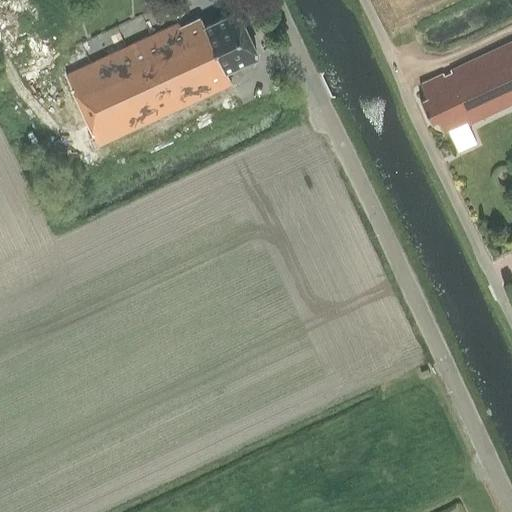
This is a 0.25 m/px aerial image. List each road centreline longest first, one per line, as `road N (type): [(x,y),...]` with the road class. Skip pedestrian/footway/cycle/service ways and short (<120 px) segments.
road 1 (tertiary): [(511,511),(273,0)]
road 2 (residential): [(511,312),(364,0)]
